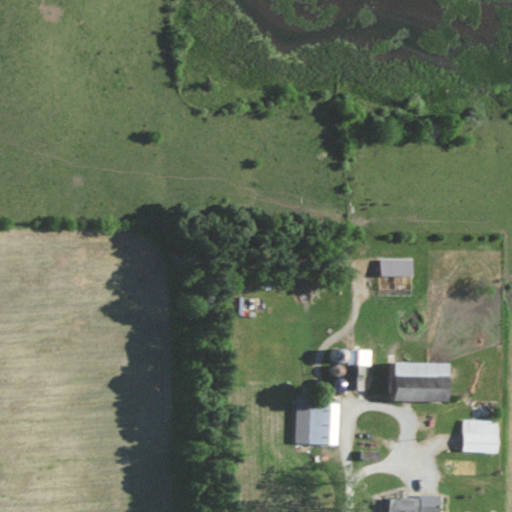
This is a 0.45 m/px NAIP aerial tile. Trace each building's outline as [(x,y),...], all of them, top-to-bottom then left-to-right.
[(410,274),(410,258),(378,258),(378,274),(410,274)] [(361,364),(368,364),(368,348),(344,347),(343,388),(361,388),(361,364)] [(446,361),(391,360),(390,399),(445,400),(446,361)] [(336,402),(293,401),(292,442),(335,443),(336,402)] [(496,419),(461,418),(460,450),(495,451),(496,419)] [(370,511),(436,511),(437,497),(371,494),(370,511)]
